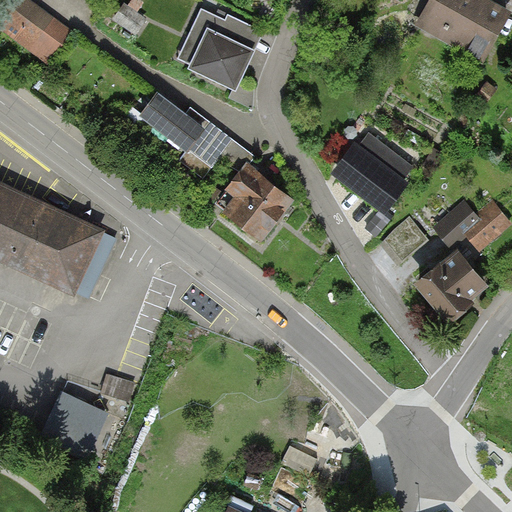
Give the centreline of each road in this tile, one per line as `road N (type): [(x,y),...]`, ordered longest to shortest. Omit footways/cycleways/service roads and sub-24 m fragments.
road 1 (tertiary): [(418,448),(222,268),(0,101)]
road 2 (residential): [(306,0),(277,73),(276,113),(378,293),(458,389)]
road 3 (unknown): [(0,266),(106,344)]
